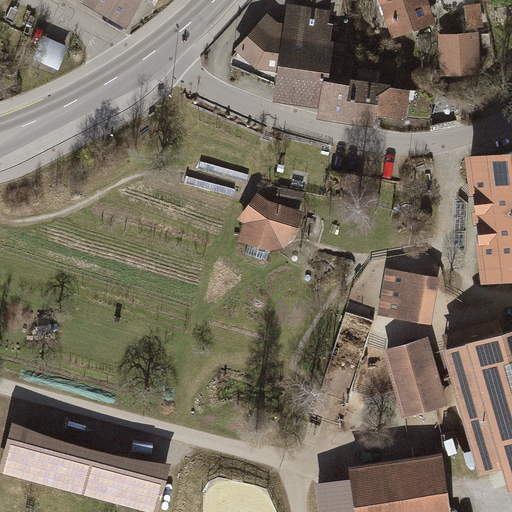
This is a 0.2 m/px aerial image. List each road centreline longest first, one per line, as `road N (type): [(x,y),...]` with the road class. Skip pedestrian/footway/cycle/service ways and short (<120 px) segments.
road 1 (residential): [(147,56),(271,114),(337,132),(448,147),(511,134)]
road 2 (secondary): [(0,137),(147,56)]
road 3 (residential): [(147,56),(36,0)]
